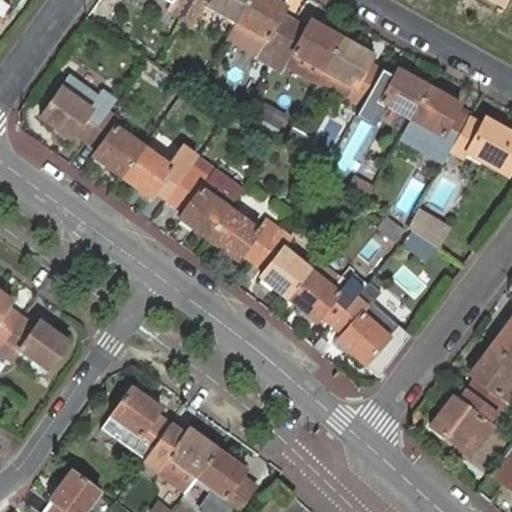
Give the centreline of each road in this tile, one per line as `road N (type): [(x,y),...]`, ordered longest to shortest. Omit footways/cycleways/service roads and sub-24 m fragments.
road 1 (residential): [(157,275),(365,443)]
road 2 (residential): [(0,484),(157,275)]
road 3 (residential): [(365,443),(511,241)]
road 4 (residential): [(0,156),(157,275)]
road 5 (residential): [(511,88),(357,0)]
